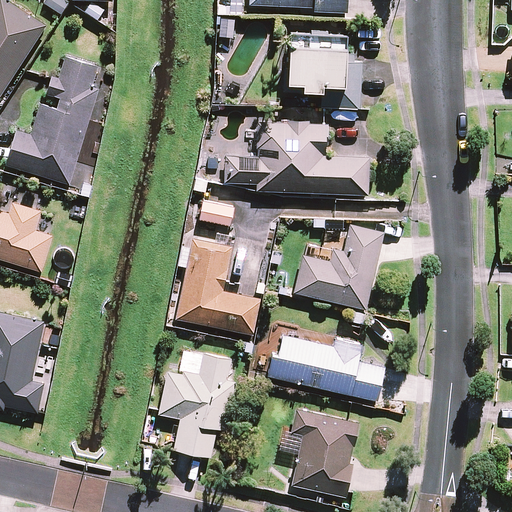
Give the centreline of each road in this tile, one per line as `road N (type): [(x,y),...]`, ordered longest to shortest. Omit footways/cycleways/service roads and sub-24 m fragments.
road 1 (residential): [(440,511),(459,300),(436,0)]
road 2 (residential): [(0,475),(163,511)]
